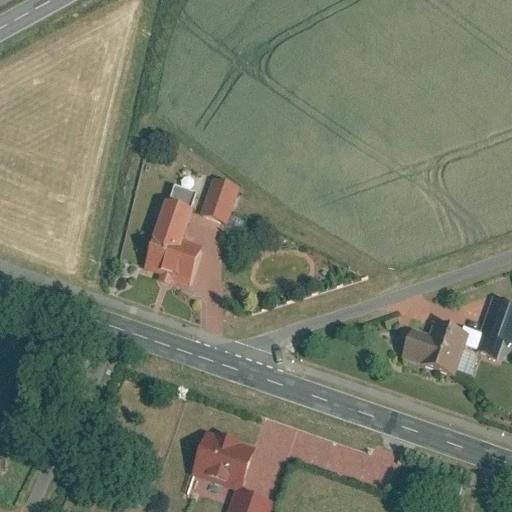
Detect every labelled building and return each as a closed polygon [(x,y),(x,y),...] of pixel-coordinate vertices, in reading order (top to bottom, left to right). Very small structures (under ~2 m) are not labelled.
[(238,192),(214,185),(203,223),(226,230),(238,192)] [(203,245),(157,231),(143,275),(189,289),(203,245)] [(476,353),(498,360),(511,321),(511,305),(495,300),(476,353)] [(401,362),(456,379),(468,336),(437,327),(434,336),(410,330),(401,362)] [(254,454),(207,439),(194,478),(241,493),(254,454)] [(270,511),(272,508),(238,496),(232,511),(270,511)]
